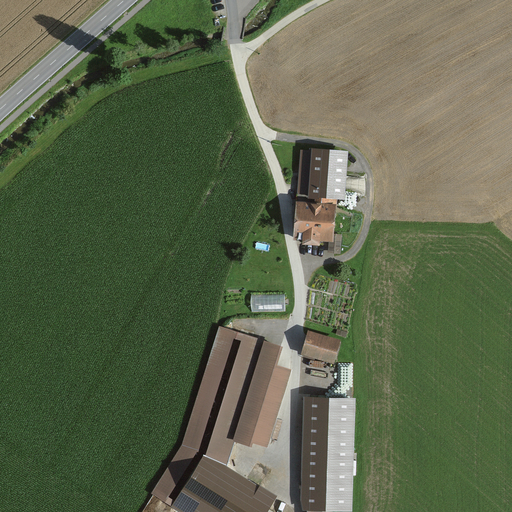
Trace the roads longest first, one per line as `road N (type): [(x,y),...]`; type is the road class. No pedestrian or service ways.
road 1 (track): [(297,511),(296,263),(237,54)]
road 2 (secondary): [(124,0),(0,109)]
